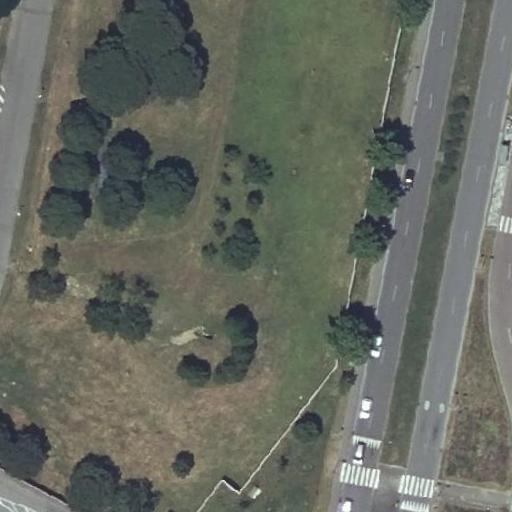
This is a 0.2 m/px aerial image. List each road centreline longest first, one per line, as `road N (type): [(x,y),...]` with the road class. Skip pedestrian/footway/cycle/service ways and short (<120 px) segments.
road 1 (primary): [(448,0),(351,511)]
road 2 (primary): [(414,511),(509,0)]
